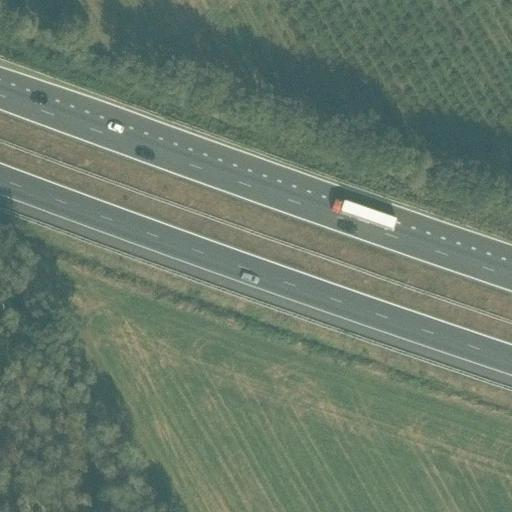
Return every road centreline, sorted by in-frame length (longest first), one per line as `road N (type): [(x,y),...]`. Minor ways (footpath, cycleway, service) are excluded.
road 1 (motorway): [(511,278),(0,94)]
road 2 (motorway): [(0,175),(511,356)]
